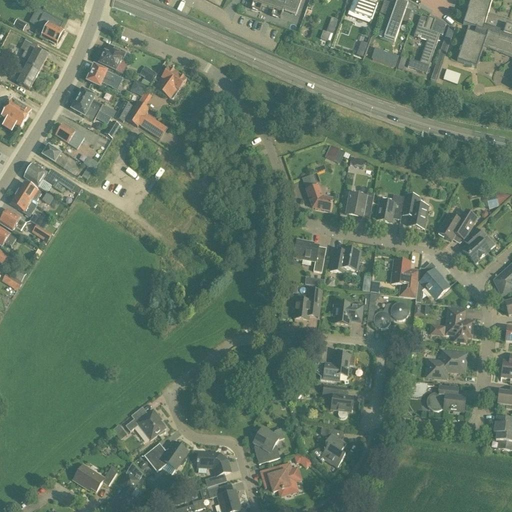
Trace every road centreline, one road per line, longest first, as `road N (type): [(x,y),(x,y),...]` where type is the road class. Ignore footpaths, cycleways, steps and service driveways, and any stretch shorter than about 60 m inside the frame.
road 1 (residential): [(255,511),(238,451),(229,442),(193,439),(180,427),(173,388),(244,339),(285,343),(315,335),(371,343),(380,350),(371,419),(467,431),(476,425),(490,323),(473,285)]
road 2 (residential): [(473,285),(427,250),(307,226),(270,144),(226,83),(94,18)]
road 3 (primary): [(511,147),(386,114),(116,0)]
road 4 (tertiary): [(0,192),(94,18)]
